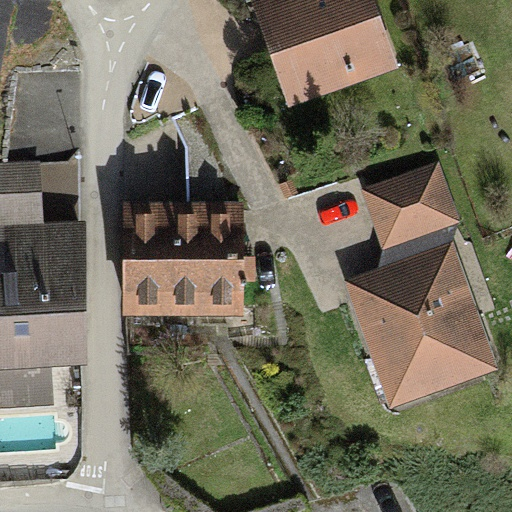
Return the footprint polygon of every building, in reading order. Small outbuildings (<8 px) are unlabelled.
[(360,0),(276,0),(259,6),(293,107),(386,76),(360,0)] [(435,177),(365,200),(383,257),(454,235),(435,177)] [(0,235),(34,235),(34,195),(0,195),(0,235)] [(240,216),(127,218),(129,327),(242,325),(240,216)] [(0,235),(0,371),(78,372),(78,235),(34,235),(0,235)] [(450,254),(346,286),(384,410),(489,378),(450,254)]
